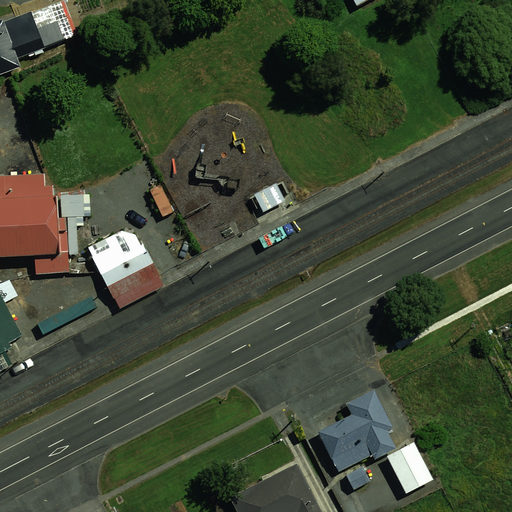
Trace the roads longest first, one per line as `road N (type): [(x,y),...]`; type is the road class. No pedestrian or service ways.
road 1 (residential): [(0,394),(511,128)]
road 2 (secondary): [(511,207),(0,472)]
